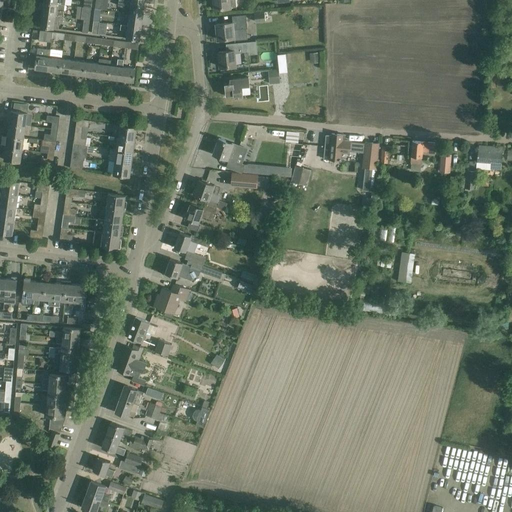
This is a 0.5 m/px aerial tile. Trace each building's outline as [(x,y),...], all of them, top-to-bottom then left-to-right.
[(92,0),(84,0),(83,7),(91,8),(92,0)] [(145,3),(133,1),(124,0),(122,0),(123,1),(119,0),(118,6),(124,6),(132,8),(131,13),(143,15),(145,3)] [(213,0),(215,9),(237,7),(235,0),(213,0)] [(65,5),(57,3),(44,2),(42,14),(63,17),(65,5)] [(492,11),(497,11),(497,2),(488,2),(488,11),(492,11)] [(81,19),(84,20),(90,21),(91,8),(83,7),(82,7),(77,7),(76,18),(81,19)] [(264,12),(254,13),(255,22),(265,21),(264,12)] [(141,27),(143,15),(131,13),(129,26),(141,27)] [(62,23),(63,17),(42,14),(41,27),(59,29),(60,23),(62,23)] [(216,24),(217,39),(235,38),(234,29),(247,28),(246,14),(232,16),(232,22),(216,24)] [(127,38),(130,38),(139,40),(141,27),(129,26),(122,25),(121,30),(128,31),(127,38)] [(51,42),(52,38),(53,32),(40,31),(39,40),(51,42)] [(219,52),(220,67),(236,65),(235,53),(249,52),(248,42),(226,44),(227,51),(219,52)] [(48,70),(50,57),(51,50),(46,49),(45,56),(37,55),(35,68),(48,70)] [(62,59),(50,57),(48,70),(60,72),(62,59)] [(60,72),(72,73),(74,60),(62,59),(60,72)] [(109,78),(121,80),(123,67),(124,60),(118,59),(117,66),(111,65),(109,78)] [(84,75),(86,62),(74,60),(72,73),(84,75)] [(97,77),(98,64),(86,62),(84,75),(97,77)] [(97,77),(109,78),(111,65),(98,64),(97,77)] [(135,68),(123,67),(121,80),(134,81),(135,68)] [(278,69),(269,70),(270,84),(280,83),(278,69)] [(250,94),(249,84),(249,78),(230,80),(231,82),(229,83),(229,84),(225,84),(226,96),(233,95),(233,98),(245,97),(245,94),(250,94)] [(11,110),(9,123),(26,125),(31,126),(31,119),(27,119),(28,113),(29,104),(15,102),(14,111),(11,110)] [(52,123),(52,129),(57,129),(59,117),(47,115),(46,122),(52,123)] [(87,133),(88,127),(89,121),(77,119),(75,132),(87,133)] [(24,137),(26,125),(9,123),(7,135),(24,137)] [(120,125),(118,137),(135,140),(137,127),(120,125)] [(56,141),(57,129),(52,129),(51,134),(45,134),(44,140),(56,141)] [(286,131),(285,139),(296,142),(298,134),(286,131)] [(85,145),(87,133),(75,132),(74,144),(85,145)] [(326,135),(324,159),(329,159),(329,160),(332,160),(341,161),(342,153),(343,153),(349,154),(349,151),(364,152),(365,143),(350,142),(345,141),(345,135),(331,134),(331,135),(326,135)] [(24,137),(7,135),(6,147),(23,149),(24,137)] [(133,152),(135,140),(118,137),(117,149),(133,152)] [(219,138),(213,154),(214,154),(214,152),(221,155),(220,156),(227,159),(229,160),(244,165),(235,161),(238,152),(243,154),(245,148),(232,143),(232,145),(225,142),(226,141),(219,138)] [(40,152),(48,153),(54,154),(56,141),(44,140),(42,139),(40,152)] [(411,160),(410,164),(421,165),(421,161),(423,152),(428,152),(428,154),(435,154),(435,153),(436,143),(412,141),(412,147),(411,151),(411,160)] [(370,191),(372,168),(376,168),(379,144),(366,142),(366,144),(365,152),(364,154),(367,154),(363,190),(370,191)] [(88,146),(85,145),(74,144),(72,156),(84,158),(86,158),(88,146)] [(467,169),(465,189),(474,190),(476,169),(490,170),(490,168),(491,161),(501,162),(503,147),(479,146),(478,156),(477,160),(477,162),(471,161),(470,169),(467,169)] [(21,162),(23,149),(6,147),(4,160),(21,162)] [(110,148),(109,161),(115,161),(132,164),(133,152),(117,149),(110,148)] [(52,166),(54,154),(48,153),(47,159),(41,158),(40,164),(52,166)] [(441,154),(440,166),(450,167),(451,155),(441,154)] [(84,158),(72,156),(70,168),(82,170),(83,163),(84,158)] [(229,160),(226,167),(242,172),(244,165),(229,160)] [(132,164),(115,161),(113,174),(130,176),(132,164)] [(244,165),(242,172),(258,174),(280,176),(280,168),(244,165)] [(232,173),(231,185),(257,187),(258,175),(232,173)] [(1,192),(18,195),(20,182),(1,179),(0,187),(2,188),(1,192)] [(208,199),(218,203),(221,195),(218,194),(220,188),(199,180),(194,194),(208,199)] [(34,189),(37,189),(37,191),(43,191),(42,198),(48,199),(50,186),(38,184),(37,186),(34,185),(34,189)] [(67,188),(65,201),(71,202),(72,195),(78,196),(79,190),(67,188)] [(0,205),(16,208),(18,195),(1,192),(0,192),(0,205)] [(126,196),(116,195),(108,193),(106,207),(124,209),(125,210),(127,201),(125,201),(126,196)] [(46,212),(48,199),(42,198),(41,204),(35,204),(34,210),(46,212)] [(70,208),(71,202),(65,201),(64,214),(76,216),(76,212),(76,209),(70,208)] [(185,218),(198,223),(201,216),(212,220),(217,207),(205,203),(203,209),(190,204),(185,218)] [(16,208),(0,205),(0,218),(15,220),(16,208)] [(123,214),(124,209),(106,207),(105,219),(105,220),(122,222),(124,223),(125,214),(123,214)] [(44,225),(46,212),(34,210),(33,217),(39,217),(38,224),(44,225)] [(76,216),(64,214),(62,227),(68,228),(69,221),(75,222),(76,216)] [(455,217),(447,216),(446,223),(454,224),(455,217)] [(15,220),(0,218),(0,232),(13,234),(15,220)] [(105,220),(105,219),(98,218),(97,225),(104,225),(103,233),(120,235),(122,235),(123,227),(121,227),(122,222),(105,220)] [(44,225),(38,224),(37,231),(31,230),(30,236),(42,238),(44,225)] [(214,229),(200,224),(197,231),(211,236),(214,229)] [(378,226),(378,240),(394,241),(394,227),(378,226)] [(68,228),(62,227),(60,240),(72,242),(73,235),(67,235),(68,228)] [(259,227),(256,236),(268,240),(271,231),(259,227)] [(185,259),(187,260),(188,259),(202,264),(206,257),(194,253),(197,243),(209,247),(211,241),(191,234),(191,236),(180,232),(174,247),(189,252),(185,259)] [(120,240),(120,235),(103,233),(101,246),(120,248),(121,240),(120,240)] [(412,282),(413,252),(399,251),(398,281),(412,282)] [(170,258),(165,272),(172,275),(171,276),(176,278),(177,277),(178,277),(178,276),(186,278),(190,279),(199,275),(200,271),(213,276),(215,269),(202,264),(188,259),(187,260),(188,260),(187,264),(180,262),(170,258)] [(380,258),(379,266),(390,267),(391,259),(380,258)] [(11,279),(6,279),(4,301),(10,302),(11,296),(15,296),(17,277),(12,276),(11,279)] [(25,278),(24,288),(23,297),(22,297),(21,303),(23,305),(28,305),(29,303),(34,304),(35,281),(30,281),(30,278),(25,278)] [(41,281),(35,281),(34,304),(39,304),(40,298),(44,299),(46,279),(41,279),(41,281)] [(51,280),(46,279),(44,299),(49,299),(49,305),(54,305),(56,283),(50,282),(51,280)] [(237,288),(251,294),(255,286),(240,280),(237,288)] [(65,300),(66,281),(61,281),(61,283),(56,283),(54,305),(60,306),(60,300),(65,300)] [(71,281),(66,281),(65,300),(70,301),(70,307),(74,308),(76,284),(71,284),(71,281)] [(76,284),(74,308),(80,308),(80,302),(85,302),(87,283),(82,282),(82,285),(76,284)] [(158,293),(154,305),(163,308),(167,310),(165,314),(172,317),(179,297),(186,300),(190,301),(193,294),(189,293),(190,290),(183,287),(173,284),(176,285),(174,292),(162,287),(160,294),(158,293)] [(381,310),(381,302),(362,302),(363,310),(381,310)] [(141,343),(146,331),(155,334),(158,326),(150,323),(150,322),(136,317),(128,338),(141,343)] [(57,337),(80,339),(80,333),(83,334),(83,328),(64,327),(63,331),(57,331),(57,337)] [(11,333),(10,338),(10,341),(7,341),(6,344),(15,344),(16,339),(17,333),(11,333)] [(79,344),(80,339),(57,337),(56,342),(63,342),(62,347),(56,347),(81,349),(82,345),(79,344)] [(172,344),(158,339),(154,351),(168,355),(172,344)] [(132,381),(144,385),(146,380),(139,377),(141,372),(142,373),(146,363),(139,360),(143,348),(134,344),(133,348),(127,346),(118,370),(133,376),(132,381)] [(19,354),(29,354),(29,345),(19,345),(19,354)] [(56,347),(55,357),(78,359),(79,354),(81,354),(81,349),(56,347)] [(29,354),(19,354),(18,368),(21,368),(24,368),(24,355),(29,355),(29,354)] [(211,363),(218,369),(225,360),(223,358),(224,356),(220,354),(219,356),(217,354),(211,363)] [(78,365),(78,359),(55,357),(55,362),(61,363),(60,369),(80,370),(80,365),(78,365)] [(69,375),(59,374),(50,374),(50,378),(43,378),(43,384),(66,386),(66,380),(69,381),(69,375)] [(66,386),(43,384),(43,389),(49,389),(48,395),(68,396),(68,391),(65,391),(66,386)] [(143,392),(134,388),(124,385),(120,398),(138,405),(143,392)] [(146,395),(161,400),(164,393),(149,388),(146,395)] [(68,396),(48,395),(48,399),(42,398),(41,404),(64,406),(65,401),(67,401),(68,396)] [(133,418),(138,405),(120,398),(115,411),(133,418)] [(152,417),(156,404),(150,402),(145,415),(152,417)] [(47,415),(51,415),(66,417),(66,412),(64,411),(64,406),(41,404),(41,409),(47,410),(47,415)] [(156,404),(152,417),(162,421),(162,419),(165,420),(167,416),(164,415),(164,414),(160,413),(162,406),(156,404)] [(204,427),(210,409),(207,408),(202,406),(200,410),(198,409),(196,410),(194,411),(192,415),(193,417),(195,419),(197,420),(196,424),(204,427)] [(66,417),(51,415),(50,421),(63,424),(66,417)] [(63,424),(50,421),(49,428),(60,431),(63,424)] [(133,430),(120,425),(111,422),(106,434),(120,439),(122,433),(124,434),(131,436),(133,430)] [(52,431),(48,444),(55,446),(60,434),(52,431)] [(118,446),(120,439),(106,434),(102,446),(123,454),(126,449),(118,446)] [(130,443),(141,446),(149,450),(149,449),(151,450),(154,443),(151,442),(153,439),(142,435),(141,438),(133,435),(130,443)] [(190,466),(196,446),(184,442),(181,451),(182,451),(179,462),(190,466)] [(128,452),(125,460),(140,465),(143,457),(128,452)] [(111,461),(107,460),(98,457),(93,470),(112,477),(115,470),(109,468),(111,461)] [(140,465),(125,460),(125,461),(121,460),(119,467),(136,473),(139,466),(139,467),(140,466),(140,465)] [(122,481),(129,486),(133,480),(126,476),(122,481)] [(86,494),(109,502),(111,496),(104,493),(106,486),(91,480),(86,494)] [(111,482),(109,489),(124,494),(126,487),(111,482)] [(139,500),(141,492),(134,489),(131,497),(139,500)] [(107,507),(109,502),(86,494),(81,507),(95,511),(97,511),(100,505),(107,507)] [(160,511),(162,508),(160,508),(163,500),(145,494),(143,501),(157,507),(154,511),(160,511)]
